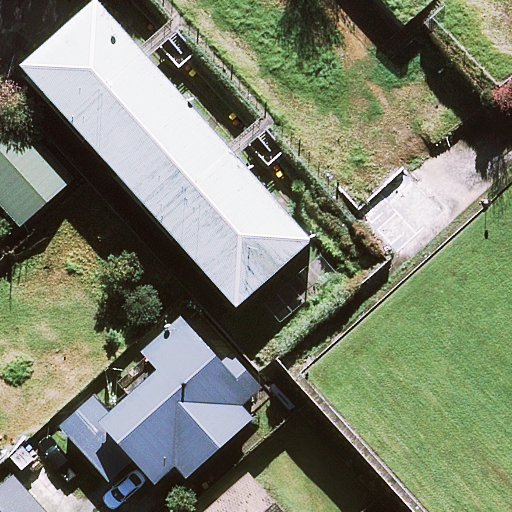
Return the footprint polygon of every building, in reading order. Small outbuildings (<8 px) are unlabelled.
[(300,216),(103,0),(62,0),(12,45),(227,281),(300,216)] [(223,0),(220,3),(247,34),(257,26),(279,51),(269,60),(293,88),(303,80),(323,103),(373,60),(322,0),(223,0)] [(390,95),(374,77),(338,108),(380,157),(444,102),(417,72),(390,95)] [(22,123),(0,142),(0,205),(23,231),(76,184),(22,123)] [(456,221),(411,173),(396,187),(369,159),(333,193),(405,269),(456,221)] [(235,371),(188,318),(145,357),(162,376),(114,419),(97,399),(62,430),(111,485),(135,464),(158,489),(178,471),(189,483),(255,424),(242,410),(263,390),(241,365),(235,371)] [(68,511),(77,504),(35,459),(29,465),(20,454),(7,466),(17,476),(0,491),(0,511),(68,511)] [(212,511),(279,511),(249,478),(212,511)]
